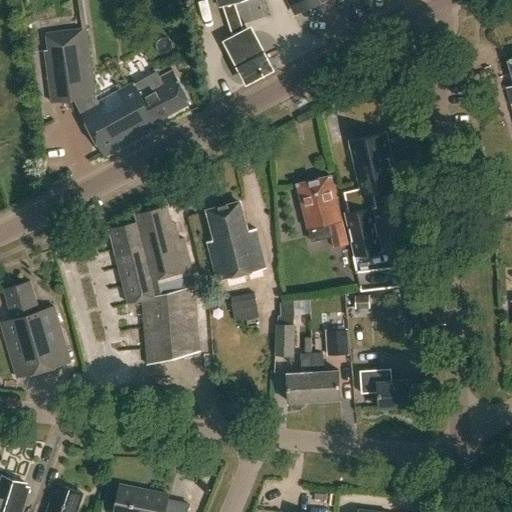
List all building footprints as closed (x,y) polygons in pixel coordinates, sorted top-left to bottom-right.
[(291,0),(297,12),(320,0),(291,0)] [(55,12),(58,32),(47,33),(50,50),(46,50),(53,102),(96,96),(90,55),(102,53),(95,6),(55,12)] [(250,28),(221,41),(241,77),(246,86),(274,70),(269,61),(250,28)] [(192,101),(174,69),(161,77),(158,71),(136,83),(135,81),(97,103),(82,110),(106,155),(153,130),(155,121),(192,101)] [(345,192),(359,255),(382,250),(374,210),(378,210),(374,194),(397,189),(385,134),(350,141),(360,189),(345,192)] [(348,244),(342,221),(331,177),(298,185),(311,242),(331,237),(334,248),(348,244)] [(221,281),(266,269),(256,230),(248,232),(240,203),(210,211),(214,227),(213,233),(215,241),(211,242),(221,281)] [(142,300),(148,365),(200,352),(195,287),(191,271),(192,270),(184,239),(180,240),(176,224),(171,222),(167,206),(137,214),(139,222),(110,229),(111,233),(104,235),(109,258),(117,256),(129,303),(142,300)] [(40,312),(31,283),(6,290),(14,319),(3,322),(19,377),(70,362),(54,308),(40,312)] [(422,306),(421,290),(404,290),(405,307),(422,306)] [(254,292),(231,297),(235,321),(259,317),(254,292)] [(369,295),(356,296),(356,308),(370,308),(369,295)] [(310,300),(279,302),(281,315),(311,313),(310,300)] [(294,356),(295,324),(276,323),(275,355),(294,356)] [(349,353),(348,329),(326,330),(328,354),(349,353)] [(313,373),(314,402),(340,401),(339,371),(324,372),(323,353),(312,354),(313,373)] [(314,402),(313,373),(312,354),(305,354),(301,354),(302,373),(288,374),(290,403),(314,402)] [(391,370),(381,371),(362,372),(363,392),(379,391),(380,409),(418,407),(418,394),(414,394),(413,382),(392,383),(391,370)] [(0,482),(0,511),(22,511),(31,487),(24,485),(25,482),(6,476),(4,484),(0,482)] [(202,479),(195,484),(206,499),(214,494),(202,479)] [(76,511),(83,494),(58,485),(48,511),(76,511)] [(187,511),(191,505),(169,500),(170,495),(121,486),(115,511),(187,511)]
